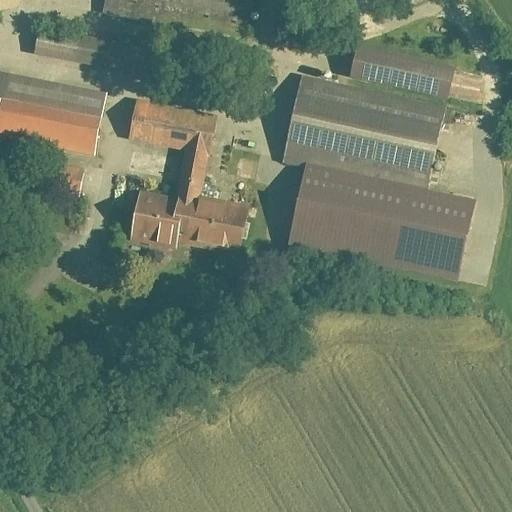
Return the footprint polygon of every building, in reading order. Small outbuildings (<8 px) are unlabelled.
[(245,43),(253,0),(103,0),(101,14),(245,43)] [(154,79),(159,52),(40,28),(34,55),(154,79)] [(303,171),(286,252),(463,289),(481,203),(432,193),(458,71),(360,50),(351,91),(302,81),(284,167),(303,171)] [(187,57),(183,80),(214,86),(219,63),(187,57)] [(106,93),(0,72),(0,139),(94,157),(106,93)] [(144,198),(136,245),(240,262),(249,209),(202,202),(209,156),(219,157),(226,114),(140,101),(133,146),(185,154),(177,203),(144,198)] [(84,170),(41,161),(35,190),(78,199),(84,170)]
